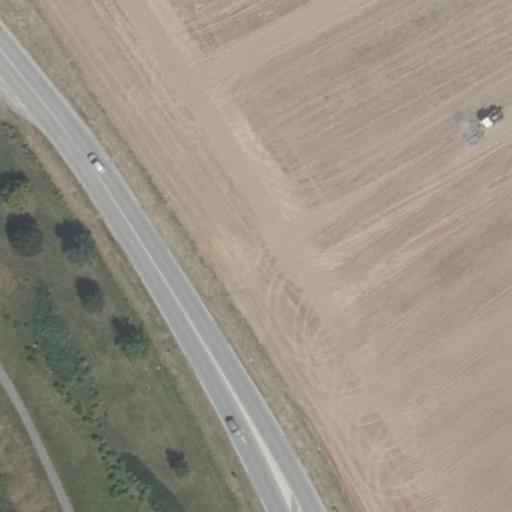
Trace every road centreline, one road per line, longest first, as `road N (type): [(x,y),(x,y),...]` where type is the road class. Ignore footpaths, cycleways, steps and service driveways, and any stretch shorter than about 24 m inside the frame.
road 1 (secondary): [(180,304),(73,138),(0,48)]
road 2 (secondary): [(313,511),(273,437),(180,304)]
road 3 (secondary): [(180,304),(278,511)]
